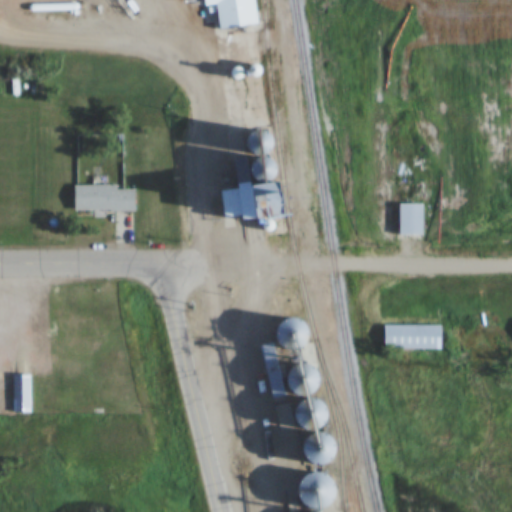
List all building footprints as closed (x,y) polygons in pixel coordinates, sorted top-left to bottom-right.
[(253,0),(203,0),(204,7),(214,6),(216,30),(256,26),(253,0)] [(74,186),(74,211),(135,211),(135,186),(74,186)] [(220,189),(223,219),(257,215),(254,186),(220,189)] [(283,194),(271,194),(271,216),(283,216),(283,194)] [(422,204),(398,204),(398,235),(422,235),(422,204)] [(441,325),(384,325),(384,350),(441,350),(441,325)] [(30,413),(30,374),(13,374),(13,413),(30,413)] [(331,435),(315,438),(319,461),(335,458),(331,435)]
